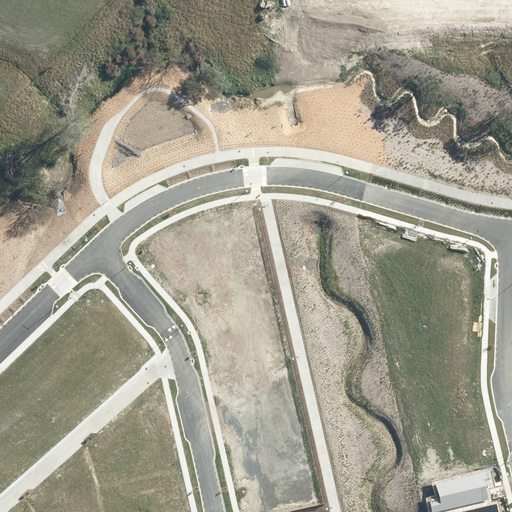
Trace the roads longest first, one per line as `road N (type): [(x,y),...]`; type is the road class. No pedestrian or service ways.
road 1 (unknown): [(220,0),(511,38)]
road 2 (residential): [(93,252),(121,224),(211,182),(303,177),(360,192)]
road 3 (residential): [(0,504),(176,349)]
road 4 (unknown): [(0,76),(152,0)]
road 5 (residential): [(213,511),(176,349)]
road 6 (residential): [(507,230),(360,192)]
road 7 (residential): [(507,230),(501,372)]
road 8 (residential): [(176,349),(153,305),(93,252)]
road 9 (residential): [(0,337),(93,252)]
road 10 (track): [(121,224),(95,173),(118,116)]
